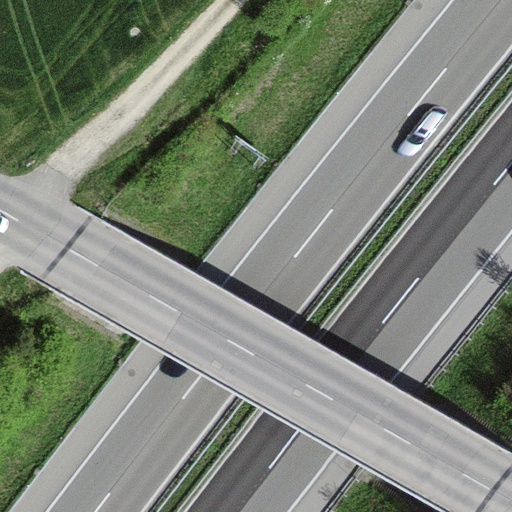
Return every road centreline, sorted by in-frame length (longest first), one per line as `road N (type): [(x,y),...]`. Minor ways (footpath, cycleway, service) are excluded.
road 1 (motorway): [(502,0),(95,511)]
road 2 (secondary): [(0,210),(493,490)]
road 3 (motorway): [(235,511),(511,162)]
road 4 (track): [(232,0),(16,219),(0,245)]
